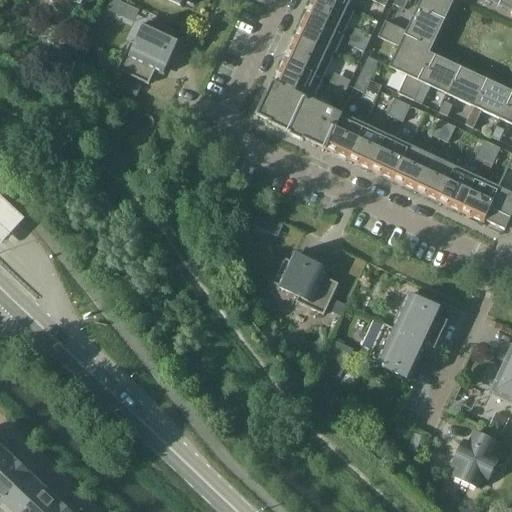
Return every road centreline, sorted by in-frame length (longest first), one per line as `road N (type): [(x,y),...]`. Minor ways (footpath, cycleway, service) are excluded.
road 1 (residential): [(505,251),(228,120),(284,0)]
road 2 (secondary): [(237,511),(0,288)]
road 3 (residential): [(424,426),(505,251)]
